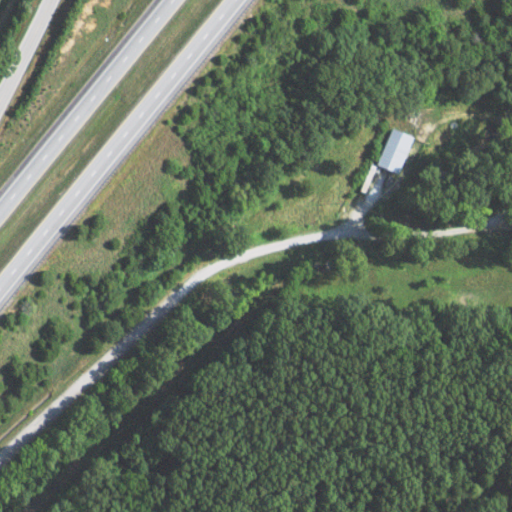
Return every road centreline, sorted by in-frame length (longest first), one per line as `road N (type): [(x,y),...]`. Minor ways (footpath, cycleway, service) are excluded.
road 1 (residential): [(0,458),(211,269),(314,237),(366,234)]
road 2 (trunk): [(0,281),(229,0)]
road 3 (residential): [(108,361),(364,511)]
road 4 (trunk): [(173,0),(0,213)]
